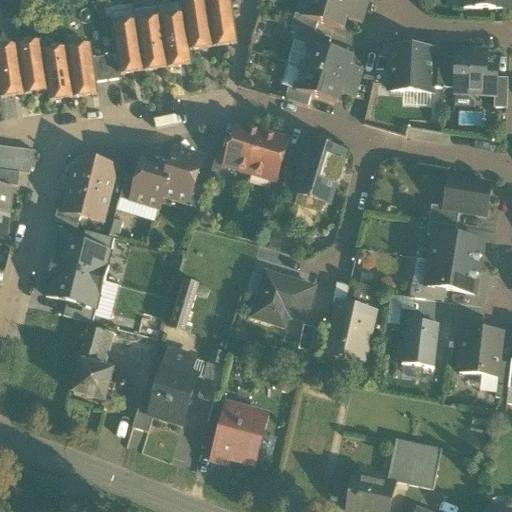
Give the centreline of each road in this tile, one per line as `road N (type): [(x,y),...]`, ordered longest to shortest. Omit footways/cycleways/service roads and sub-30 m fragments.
road 1 (residential): [(52,135),(238,100),(372,139)]
road 2 (residential): [(0,378),(52,135)]
road 3 (tertiary): [(0,435),(198,511)]
road 4 (residential): [(372,139),(511,166)]
road 5 (residential): [(372,139),(333,267)]
